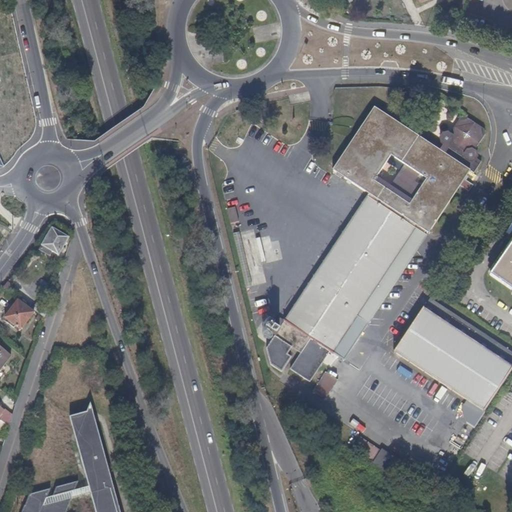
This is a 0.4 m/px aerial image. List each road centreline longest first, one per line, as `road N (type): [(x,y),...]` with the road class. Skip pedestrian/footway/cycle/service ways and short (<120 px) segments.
road 1 (primary): [(86,0),(221,511)]
road 2 (primary): [(280,511),(197,152),(201,123),(229,87)]
road 3 (primary): [(64,197),(184,511)]
road 4 (secondary): [(272,73),(415,71),(511,98)]
road 5 (residential): [(0,475),(77,248)]
road 6 (secondary): [(511,64),(419,39),(348,36),(285,8)]
road 7 (primary): [(19,0),(50,130),(34,158)]
